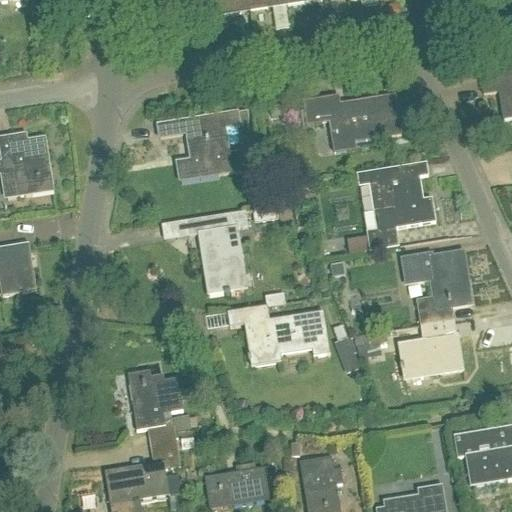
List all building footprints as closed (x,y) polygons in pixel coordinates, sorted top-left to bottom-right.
[(248,0),(210,0),(214,22),(251,16),(248,0)] [(285,0),(248,0),(251,16),(287,10),(285,0)] [(322,0),(285,0),(287,10),(324,5),(322,0)] [(511,123),(511,81),(504,83),(481,86),(483,99),(499,97),(503,124),(511,123)] [(341,109),(339,101),(335,101),(320,104),(323,127),(330,126),(335,158),(356,154),(355,147),(402,140),(396,100),(341,109)] [(230,160),(225,132),(240,130),(240,129),(250,127),(248,115),(158,130),(160,142),(187,138),(191,166),(176,168),(179,186),(245,176),(242,158),(230,160)] [(45,142),(28,145),(27,139),(0,143),(0,151),(3,167),(0,167),(0,180),(5,180),(9,204),(54,196),(51,178),(48,179),(47,171),(50,171),(45,142)] [(428,181),(427,172),(426,169),(389,174),(389,173),(357,178),(359,188),(361,191),(370,190),(377,236),(435,227),(432,203),(419,205),(418,198),(422,197),(419,182),(428,181)] [(247,293),(237,232),(247,230),(245,217),(230,219),(186,226),(188,241),(201,239),(206,267),(202,268),(208,300),(247,293)] [(38,218),(18,219),(20,236),(40,234),(38,218)] [(367,243),(346,246),(348,260),(369,257),(367,243)] [(0,253),(0,282),(3,302),(37,296),(30,249),(0,253)] [(416,306),(418,318),(420,332),(454,326),(452,314),(467,312),(463,284),(468,283),(464,257),(432,262),(432,259),(403,264),(407,289),(431,285),(434,304),(416,306)] [(343,269),(331,270),(332,282),(345,280),(343,269)] [(270,326),(268,312),(228,318),(230,333),(245,331),(251,372),(281,367),(280,360),(313,355),(314,362),(330,359),(323,317),(308,320),(270,326)] [(454,326),(420,332),(423,347),(400,351),(405,385),(462,376),(457,342),(456,342),(454,326)] [(336,349),(342,364),(356,359),(350,343),(336,349)] [(0,382),(4,382),(18,379),(15,353),(0,356),(0,382)] [(149,445),(175,441),(172,418),(184,416),(178,383),(165,386),(164,380),(152,382),(151,376),(128,380),(137,436),(148,434),(149,445)] [(511,452),(493,456),(491,449),(511,445),(511,431),(454,441),(458,462),(465,461),(471,492),(511,484),(511,452)] [(151,458),(177,453),(175,441),(149,445),(151,458)] [(177,453),(151,458),(153,469),(136,472),(137,475),(105,481),(110,511),(141,511),(141,506),(170,501),(169,499),(176,498),(175,487),(167,488),(165,475),(181,473),(177,453)] [(334,476),(332,463),(300,468),(307,511),(339,511),(336,490),(343,489),(340,474),(334,476)] [(256,476),(255,469),(236,472),(237,479),(205,484),(209,511),(230,511),(269,506),(264,474),(256,476)] [(386,511),(444,511),(441,493),(419,497),(422,510),(406,511),(405,506),(386,509),(386,511)]
